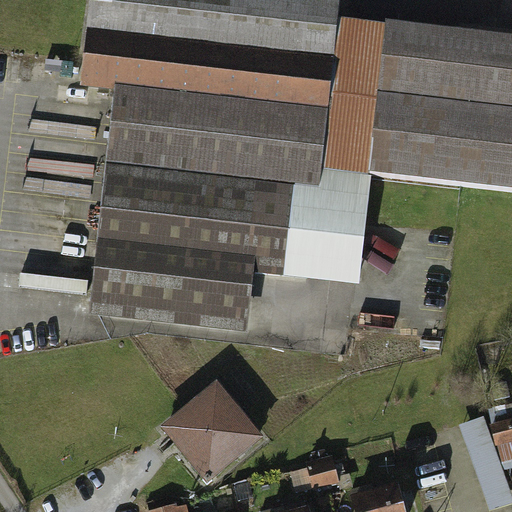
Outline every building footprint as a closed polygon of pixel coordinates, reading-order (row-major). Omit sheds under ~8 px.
[(91,0),(82,89),(116,92),(92,314),(248,330),(254,275),(362,287),(373,179),(511,193),(511,35),(387,22),(386,28),(339,22),(341,0),(91,0)] [(185,411),(162,429),(212,488),(269,439),(220,381),(185,411)] [(511,490),(486,421),(463,429),(493,511),(499,511),(511,507),(511,490)] [(511,421),(493,427),(499,447),(511,443),(511,421)] [(307,465),(314,492),(342,485),(335,458),(307,465)] [(405,511),(401,489),(354,497),(357,511),(405,511)] [(151,511),(187,511),(185,503),(151,511)]
